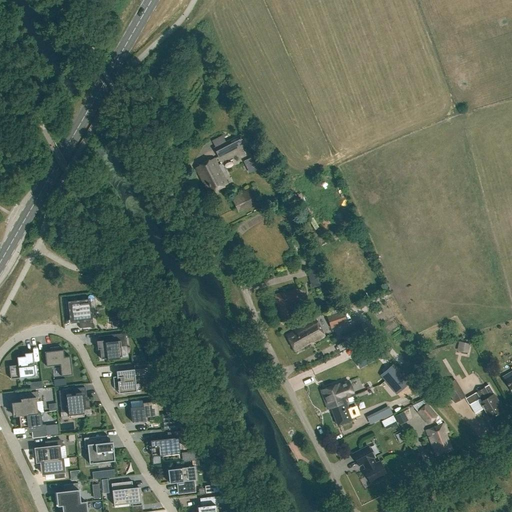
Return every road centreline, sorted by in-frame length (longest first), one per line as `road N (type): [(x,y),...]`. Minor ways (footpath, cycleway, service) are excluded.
road 1 (residential): [(352,511),(238,278),(144,142)]
road 2 (tertiary): [(0,262),(151,0)]
road 3 (residential): [(0,355),(34,332),(69,336),(173,511)]
road 4 (unclassified): [(390,511),(511,441)]
